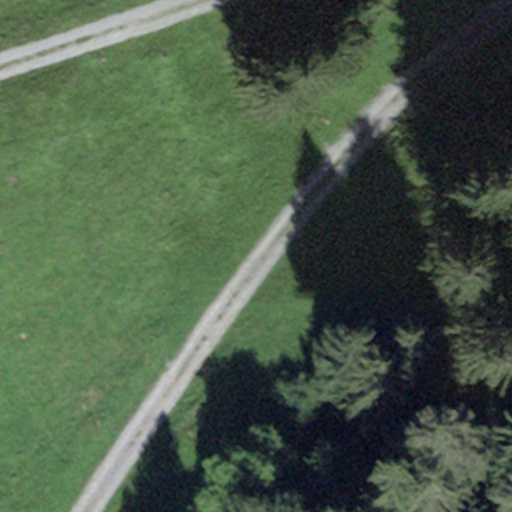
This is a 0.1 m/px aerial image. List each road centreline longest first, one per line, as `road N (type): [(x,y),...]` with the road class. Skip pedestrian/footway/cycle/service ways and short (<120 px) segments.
road 1 (track): [(511,2),(430,58),(357,132),(167,386),(89,511)]
road 2 (track): [(0,65),(187,0)]
